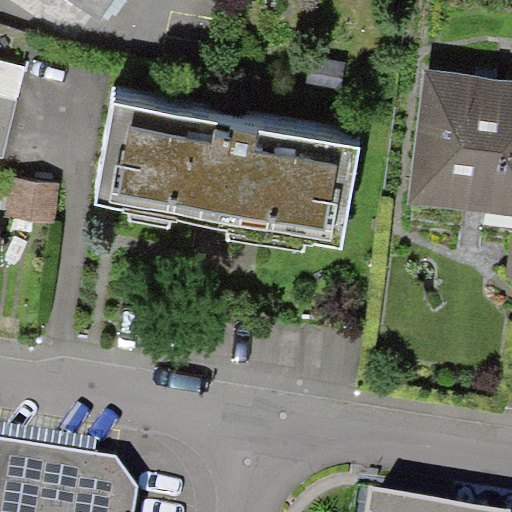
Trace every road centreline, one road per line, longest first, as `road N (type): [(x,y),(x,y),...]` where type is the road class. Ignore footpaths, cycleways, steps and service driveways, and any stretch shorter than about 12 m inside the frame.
road 1 (residential): [(0,371),(259,414)]
road 2 (residential): [(259,414),(511,455)]
